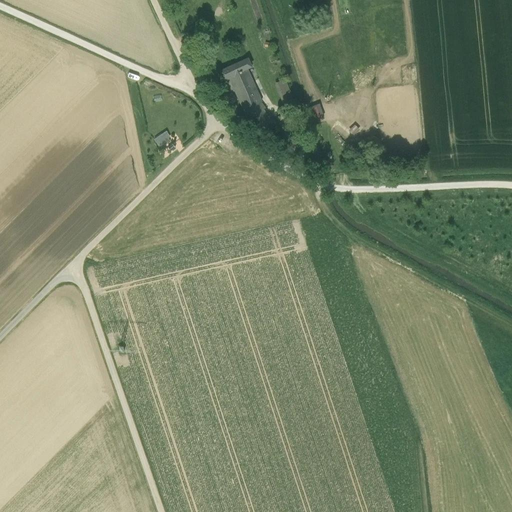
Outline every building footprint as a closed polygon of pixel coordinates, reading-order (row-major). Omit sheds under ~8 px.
[(199,25),(185,32),(195,50),(208,43),(199,25)] [(262,103),(248,68),(251,67),(248,60),(220,72),(223,79),(228,77),(244,113),(260,103),(262,103)] [(284,75),(275,78),(283,103),(293,100),(284,75)] [(260,103),(244,113),(256,132),(273,122),(260,103)] [(322,114),(318,104),(309,108),(312,118),(322,114)] [(173,145),(167,150),(171,154),(176,149),(173,145)]
